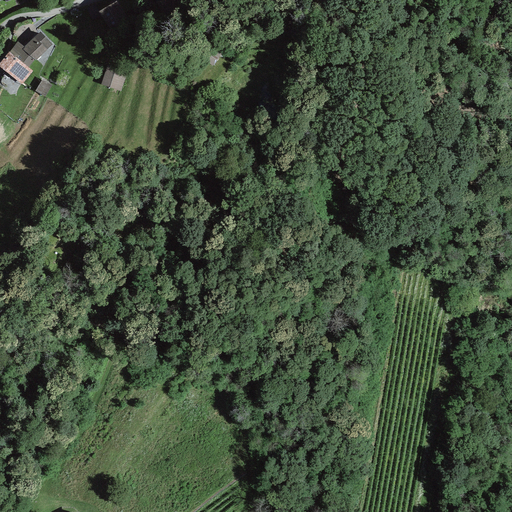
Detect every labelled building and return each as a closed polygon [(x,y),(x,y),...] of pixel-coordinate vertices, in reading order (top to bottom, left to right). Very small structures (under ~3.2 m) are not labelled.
[(117,1),(98,12),(107,27),(126,16),(117,1)] [(24,47),(22,50),(34,59),(35,60),(52,44),(40,32),(24,47)] [(24,47),(18,42),(9,52),(8,52),(0,62),(0,66),(22,84),(33,71),(28,67),(34,59),(22,50),(24,47)] [(109,88),(115,68),(106,65),(100,85),(109,88)] [(121,91),(127,71),(115,68),(109,88),(121,91)] [(45,97),(52,85),(41,79),(35,92),(45,97)]
